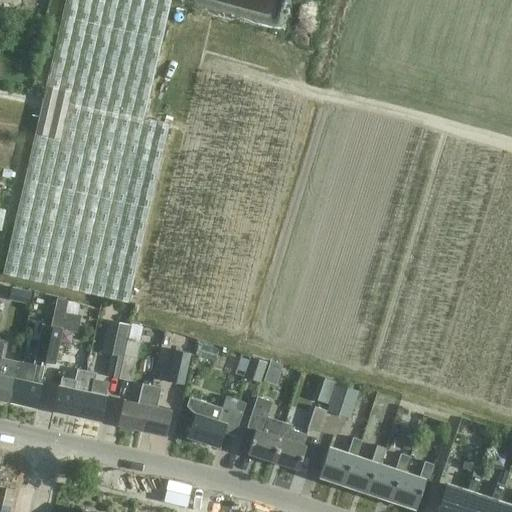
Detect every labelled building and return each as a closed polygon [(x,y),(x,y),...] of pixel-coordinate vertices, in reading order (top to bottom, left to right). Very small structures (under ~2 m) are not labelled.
[(137,117),(163,0),(66,0),(44,96),(43,96),(2,274),(128,303),(169,124),(137,117)] [(196,42),(190,65),(183,63),(178,82),(174,81),(170,95),(195,100),(208,45),(196,42)] [(8,300),(28,305),(31,292),(23,290),(11,287),(10,293),(8,300)] [(62,330),(75,334),(80,317),(66,314),(62,330)] [(143,323),(131,321),(125,351),(118,378),(130,381),(143,323)] [(18,361),(9,401),(37,407),(42,384),(41,384),(46,362),(54,364),(61,332),(43,328),(35,365),(18,361)] [(118,378),(125,351),(127,339),(103,334),(99,352),(111,355),(106,375),(118,378)] [(0,399),(9,401),(18,361),(1,357),(4,341),(0,339),(0,399)] [(166,380),(182,384),(190,354),(174,350),(166,380)] [(244,375),(259,380),(266,361),(250,356),(244,375)] [(265,367),(269,379),(282,375),(278,363),(265,367)] [(53,410),(77,415),(86,371),(77,369),(73,389),(58,386),(53,410)] [(108,382),(94,379),(95,373),(86,371),(77,415),(100,420),(106,396),(105,395),(107,388),(108,382)] [(118,424),(141,430),(151,385),(142,383),(138,403),(123,400),(118,424)] [(335,384),(326,411),(349,418),(358,391),(335,384)] [(151,385),(141,430),(165,435),(170,410),(156,407),(161,387),(151,385)] [(218,447),(223,433),(234,437),(246,403),(226,396),(222,408),(189,397),(185,409),(194,414),(187,436),(218,447)] [(273,461),(280,438),(276,437),(281,421),(267,417),(272,401),(256,396),(246,427),(255,430),(247,452),(273,461)] [(326,410),(314,406),(307,429),(319,433),(326,410)] [(280,438),(273,461),(298,469),(305,447),(303,446),(307,435),(290,429),(292,425),(281,421),(276,437),(280,438)] [(318,476),(343,484),(352,454),(356,456),(361,440),(353,437),(347,453),(328,446),(318,476)] [(352,454),(343,484),(367,492),(377,463),(380,464),(385,448),(377,445),(371,461),(356,456),(352,454)] [(377,463),(367,492),(391,500),(401,471),(404,472),(409,456),(400,453),(395,469),(380,464),(377,463)] [(472,475),(481,478),(487,459),(478,456),(475,465),(473,473),(472,475)] [(401,471),(391,500),(415,508),(425,480),(428,481),(433,464),(424,461),(419,477),(404,472),(401,471)] [(473,473),(475,465),(464,461),(461,469),(473,473)] [(476,496),(481,478),(472,475),(471,475),(466,493),(446,486),(437,511),(464,511),(470,494),(476,496)] [(499,504),(505,486),(495,483),(489,500),(476,496),(470,494),(464,511),(491,511),(495,502),(499,504)] [(495,502),(491,511),(511,511),(511,507),(499,504),(495,502)]
